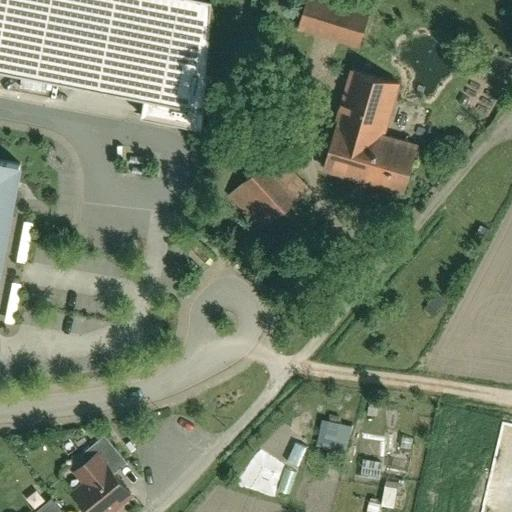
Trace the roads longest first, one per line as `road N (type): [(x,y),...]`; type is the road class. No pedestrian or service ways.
road 1 (residential): [(511,123),(289,371),(146,511)]
road 2 (residential): [(0,418),(104,406),(161,385),(203,358),(227,328)]
road 3 (residential): [(0,111),(139,158)]
